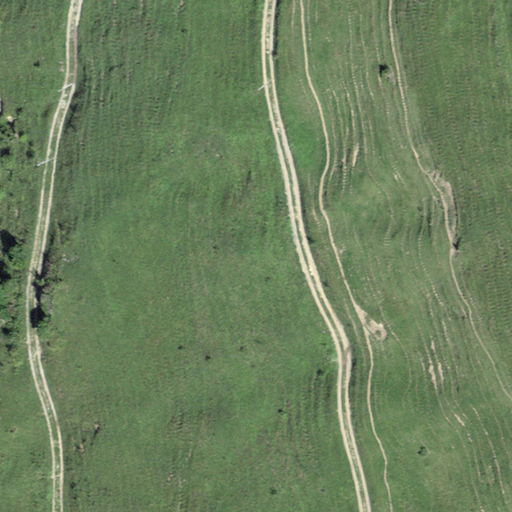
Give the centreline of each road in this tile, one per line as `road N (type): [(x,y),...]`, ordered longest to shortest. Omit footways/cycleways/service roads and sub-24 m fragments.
road 1 (track): [(363,511),(338,413),(335,333),(316,299),(262,69),(268,0)]
road 2 (track): [(74,0),(25,314),(48,419),(53,511)]
